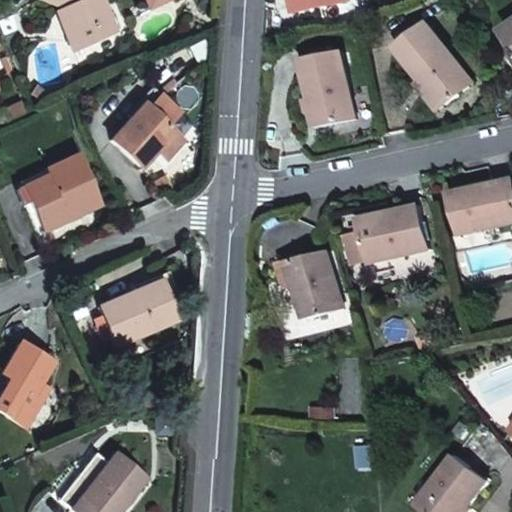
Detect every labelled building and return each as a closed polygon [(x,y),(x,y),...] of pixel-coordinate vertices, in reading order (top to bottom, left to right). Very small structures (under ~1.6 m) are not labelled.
[(41,0),(58,6),(60,11),(64,9),(67,16),(57,21),(72,52),(115,32),(100,0),(41,0)] [(304,10),(301,0),(290,0),(293,12),(304,10)] [(301,0),(304,10),(349,1),(348,0),(301,0)] [(64,9),(60,11),(54,14),(57,21),(67,16),(64,9)] [(392,50),(417,84),(421,80),(441,108),(473,83),(429,23),(392,50)] [(316,127),(358,119),(344,51),(303,60),(311,102),(314,101),(316,109),(313,112),(316,127)] [(421,80),(417,84),(412,87),(432,114),(441,108),(421,80)] [(141,168),(155,152),(172,132),(142,106),(111,141),(141,168)] [(172,132),(155,152),(160,156),(177,137),(172,132)] [(49,175),(30,185),(37,200),(31,203),(44,232),(102,205),(79,154),(46,170),(49,175)] [(498,224),(511,220),(511,180),(452,194),(461,234),(499,226),(498,224)] [(37,200),(30,185),(24,188),(31,203),(37,200)] [(420,207),(390,213),(391,218),(361,225),(369,262),(429,250),(420,207)] [(391,218),(390,213),(359,220),(361,225),(391,218)] [(296,289),(304,319),(343,310),(329,252),(281,264),(286,282),(296,289)] [(132,287),(133,290),(136,297),(160,286),(167,301),(177,297),(167,272),(132,287)] [(136,297),(133,290),(95,307),(100,319),(93,322),(101,340),(108,338),(113,348),(175,321),(167,301),(160,286),(136,297)] [(0,412),(25,427),(38,404),(29,399),(38,383),(50,363),(16,344),(0,371),(0,374),(8,379),(0,392),(0,412)] [(29,399),(38,404),(47,389),(38,383),(29,399)] [(71,511),(119,511),(144,480),(111,455),(106,462),(94,453),(68,487),(79,496),(69,510),(71,511)] [(470,508),(490,482),(456,455),(418,505),(427,511),(461,511),(467,505),(470,508)] [(69,510),(79,496),(68,487),(57,500),(69,510)]
